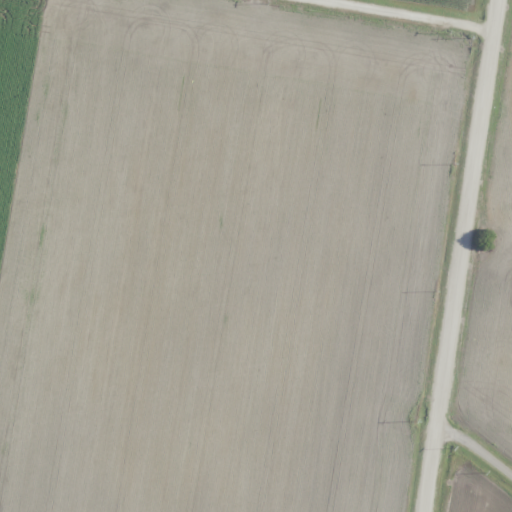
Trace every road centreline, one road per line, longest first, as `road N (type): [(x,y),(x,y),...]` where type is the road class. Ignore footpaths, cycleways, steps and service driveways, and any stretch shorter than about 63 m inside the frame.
road 1 (residential): [(428,511),(498,0)]
road 2 (residential): [(493,36),(280,0)]
